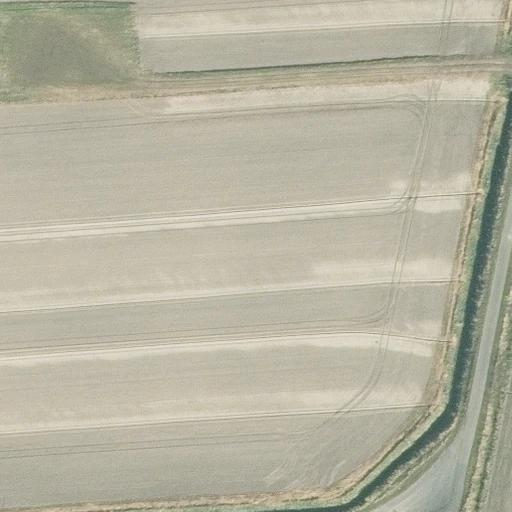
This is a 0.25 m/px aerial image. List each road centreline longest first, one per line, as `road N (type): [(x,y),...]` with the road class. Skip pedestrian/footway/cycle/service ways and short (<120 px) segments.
road 1 (track): [(54,43),(62,93),(511,60)]
road 2 (unclassified): [(511,239),(456,511)]
